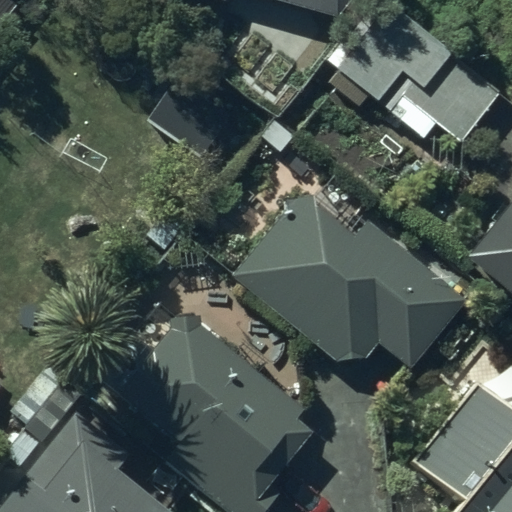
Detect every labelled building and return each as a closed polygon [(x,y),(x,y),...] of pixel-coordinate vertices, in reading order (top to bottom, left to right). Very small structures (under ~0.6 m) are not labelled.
[(0,0),(0,32),(25,0),(0,0)] [(335,0),(196,0),(324,39),(335,0)] [(498,90),(383,0),(367,0),(320,61),(333,71),(324,82),(354,105),(362,95),(427,145),(438,131),(455,145),(498,90)] [(228,277),(329,361),(358,361),(374,341),(406,368),(464,299),(363,215),(347,233),(298,193),(228,277)] [(511,214),(502,208),(461,261),(511,299),(511,214)] [(167,468),(224,511),(269,511),(320,446),(299,430),(308,418),(177,318),(112,403),(179,454),(167,468)] [(511,511),(511,415),(470,382),(408,460),(455,498),(443,511),(511,511)] [(114,511),(110,508),(126,489),(73,445),(17,511),(114,511)]
